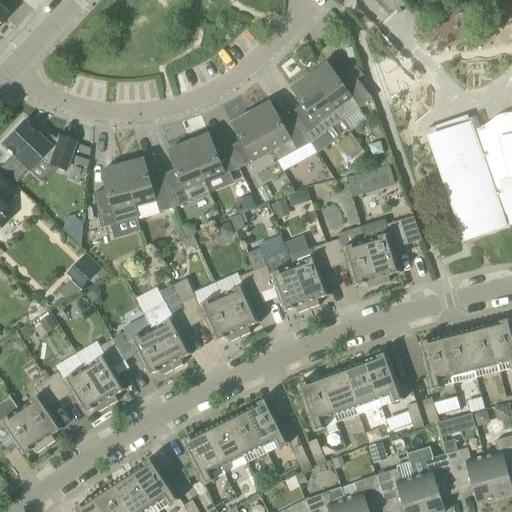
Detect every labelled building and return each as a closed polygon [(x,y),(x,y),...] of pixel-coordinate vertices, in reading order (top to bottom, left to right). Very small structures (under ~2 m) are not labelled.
[(371,99),(363,88),(351,71),(340,80),(329,64),(310,77),(342,121),(371,99)] [(312,143),(342,121),(310,77),(292,90),(303,105),(292,112),(312,143)] [(312,143),(292,112),(281,120),(272,103),(252,114),(273,152),(278,162),(312,143)] [(511,113),(505,115),(501,116),(498,117),(495,119),(489,124),(485,126),(482,128),(474,131),(469,116),(431,129),(472,238),(507,226),(504,218),(511,216),(511,113)] [(273,152),(252,114),(232,124),(242,141),(230,147),(240,169),(252,162),(253,164),(273,152)] [(12,156),(1,167),(17,183),(28,171),(40,159),(45,163),(50,163),(49,166),(56,169),(65,172),(68,162),(74,146),(75,143),(59,137),(58,139),(42,133),(39,137),(24,122),(2,146),(12,156)] [(226,175),(240,169),(230,147),(217,153),(210,135),(190,144),(207,185),(207,184),(226,176),(226,175)] [(164,174),(175,208),(211,194),(207,184),(207,185),(190,144),(169,152),(176,170),(164,174)] [(364,155),(354,162),(362,174),(372,166),(364,155)] [(146,160),(124,166),(135,205),(136,207),(158,202),(161,213),(175,208),(164,174),(151,178),(146,160)] [(135,205),(124,166),(103,172),(108,190),(95,194),(100,213),(103,228),(140,218),(136,207),(135,205)] [(390,167),(379,171),(384,189),(396,186),(390,167)] [(13,196),(0,183),(0,227),(0,228),(12,216),(3,207),(13,196)] [(243,199),(241,207),(244,213),(257,207),(252,195),(243,199)] [(278,220),(291,215),(285,200),(272,205),(278,220)] [(81,248),(83,223),(78,219),(77,215),(64,219),(65,223),(64,232),(81,248)] [(243,215),(231,220),(235,231),(248,226),(243,215)] [(423,241),(414,217),(388,225),(387,220),(364,227),(381,286),(391,282),(389,277),(402,273),(395,250),(423,241)] [(229,220),(216,226),(220,234),(227,237),(235,234),(229,220)] [(381,286),(364,227),(340,235),(342,240),(328,244),(336,268),(348,264),(355,288),(368,284),(369,289),(381,286)] [(310,251),(291,258),(310,310),(321,306),(318,301),(331,296),(322,273),(336,268),(328,244),(318,247),(310,251)] [(291,258),(289,254),(265,262),(261,250),(247,255),(251,264),(252,264),(255,271),(264,295),(276,290),(285,313),(297,309),(299,314),(310,310),(291,258)] [(102,268),(86,254),(67,275),(83,289),(102,268)] [(244,286),(223,296),(242,338),(251,334),(249,328),(254,326),(261,323),(251,301),(263,295),(254,271),(254,272),(241,277),(240,278),(244,286)] [(188,279),(175,285),(195,326),(206,321),(216,343),(228,338),(231,343),(242,338),(223,296),(215,299),(201,306),(200,306),(194,294),(188,279)] [(99,285),(87,292),(94,303),(100,299),(102,291),(99,285)] [(146,315),(144,315),(146,318),(153,331),(174,371),(184,366),(181,360),(188,357),(193,354),(182,333),(195,326),(175,285),(161,292),(167,303),(146,315)] [(51,316),(41,322),(48,333),(58,327),(51,316)] [(511,371),(511,320),(489,326),(501,373),(511,371)] [(501,373),(489,326),(466,332),(478,379),(501,373)] [(126,333),(115,339),(127,361),(138,355),(149,377),(161,371),(164,376),(174,371),(153,331),(131,342),(126,333)] [(478,379),(466,332),(443,338),(455,385),(478,379)] [(455,385),(443,338),(418,344),(431,392),(444,389),(455,385)] [(107,355),(85,368),(109,408),(119,402),(116,397),(127,390),(115,369),(115,368),(127,361),(115,339),(102,347),(107,355)] [(405,400),(388,354),(366,362),(382,407),(393,405),(405,400)] [(382,407),(366,362),(343,370),(360,415),(382,407)] [(48,379),(47,380),(61,401),(72,394),(85,415),(88,413),(96,409),(99,413),(109,408),(85,368),(66,380),(64,381),(59,372),(48,379)] [(360,415),(343,370),(321,378),(337,424),(360,415)] [(337,424),(321,378),(297,387),(314,433),(327,427),(337,424)] [(41,396),(21,409),(47,448),(56,442),(53,437),(64,429),(50,409),(59,402),(61,401),(47,380),(41,384),(36,388),(41,396)] [(437,411),(433,399),(424,402),(427,414),(437,411)] [(290,444),(269,400),(247,410),(268,453),(278,448),(279,450),(290,444)] [(421,415),(418,403),(408,407),(412,418),(421,415)] [(47,448),(21,409),(1,423),(0,421),(0,442),(9,437),(23,457),(34,450),(37,455),(47,448)] [(268,453),(247,410),(226,421),(247,464),(268,453)] [(440,423),(437,411),(427,414),(430,426),(440,423)] [(491,423),(488,411),(475,414),(479,427),(491,423)] [(425,427),(421,415),(412,418),(415,430),(425,427)] [(247,464),(226,421),(205,432),(226,475),(247,464)] [(442,437),(453,433),(450,422),(438,426),(442,437)] [(216,481),(226,475),(205,432),(182,443),(204,487),(216,481)] [(511,479),(511,437),(496,442),(499,455),(485,458),(496,499),(511,494),(511,483),(511,479)] [(320,449),(316,440),(308,444),(313,455),(322,451),(324,457),(335,453),(324,448),(320,449)] [(447,455),(458,452),(455,441),(444,444),(447,455)] [(374,465),(387,462),(382,444),(369,448),(374,465)] [(308,457),(303,446),(293,450),(298,461),(308,457)] [(496,499),(485,458),(472,462),(469,449),(458,452),(447,455),(458,494),(474,489),(477,504),(496,499)] [(322,451),(313,455),(318,466),(327,463),(324,457),(322,451)] [(458,494),(447,455),(425,462),(429,474),(416,478),(425,511),(446,511),(442,499),(458,494)] [(313,469),(310,463),(308,457),(298,461),(303,473),(313,469)] [(346,466),(342,457),(333,460),(337,469),(346,466)] [(181,500),(154,459),(134,472),(159,511),(170,507),(181,500)] [(425,511),(416,478),(411,462),(398,466),(399,470),(377,476),(388,511),(397,511),(405,510),(405,511),(425,511)] [(159,511),(134,472),(114,485),(131,511),(159,511)] [(304,474),(297,477),(300,485),(301,485),(307,482),(304,474)] [(388,511),(377,476),(355,484),(360,496),(346,500),(350,511),(388,511)] [(131,511),(114,485),(94,498),(103,511),(131,511)] [(214,503),(208,493),(199,498),(205,509),(214,503)] [(350,511),(346,500),(333,505),(329,493),(306,501),(310,511),(350,511)] [(103,511),(94,498),(73,511),(103,511)] [(198,511),(200,511),(194,501),(185,506),(188,511),(198,511)] [(310,511),(306,501),(284,511),(310,511)] [(218,511),(214,503),(205,509),(206,511),(218,511)]
